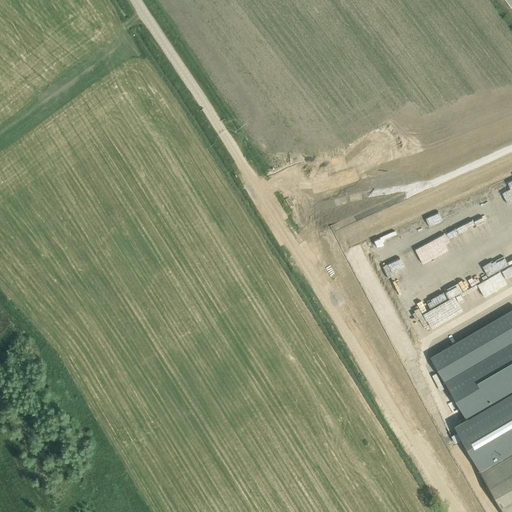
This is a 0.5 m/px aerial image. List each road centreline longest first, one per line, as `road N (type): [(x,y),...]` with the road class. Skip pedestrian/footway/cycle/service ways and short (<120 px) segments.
road 1 (unclassified): [(454,511),(136,0)]
road 2 (track): [(301,259),(511,165)]
